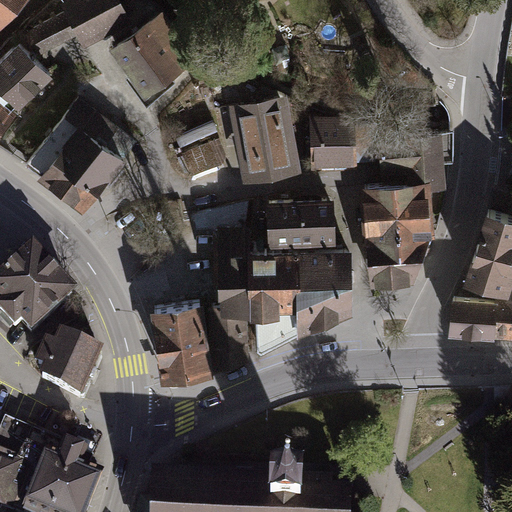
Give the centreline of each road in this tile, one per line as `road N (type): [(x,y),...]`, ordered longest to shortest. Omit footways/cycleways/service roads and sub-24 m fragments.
road 1 (residential): [(71,241),(130,197),(165,188),(354,179)]
road 2 (residential): [(480,81),(466,217),(422,323),(415,364)]
road 3 (tertiary): [(134,428),(339,367),(415,364)]
road 4 (primary): [(134,428),(121,324),(71,241)]
road 5 (residential): [(134,428),(94,420),(28,382),(0,351)]
road 6 (residential): [(380,0),(442,71),(480,81)]
